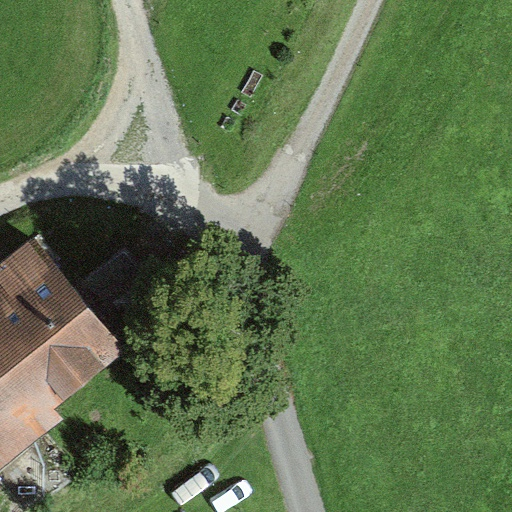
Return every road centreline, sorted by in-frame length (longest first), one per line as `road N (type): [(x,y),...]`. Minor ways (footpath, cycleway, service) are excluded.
road 1 (track): [(373,0),(314,126),(229,258),(197,210),(136,152),(135,31),(121,0)]
road 2 (unclassified): [(309,511),(229,258)]
road 3 (track): [(0,204),(136,152)]
